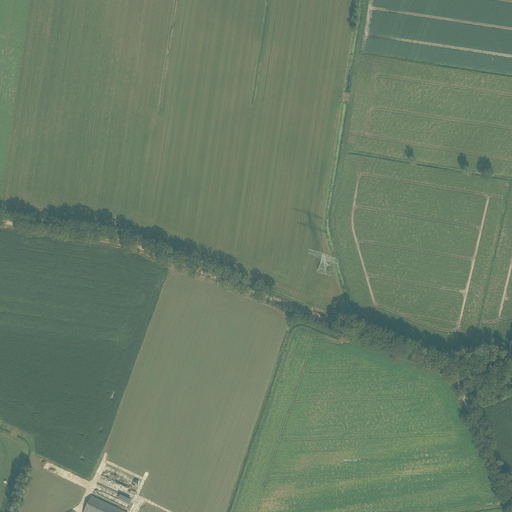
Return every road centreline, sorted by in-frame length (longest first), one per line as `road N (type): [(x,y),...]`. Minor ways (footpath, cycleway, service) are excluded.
road 1 (track): [(0,222),(125,243),(363,336)]
road 2 (track): [(363,336),(368,323),(356,311),(333,222),(366,0)]
road 3 (track): [(451,372),(511,506)]
